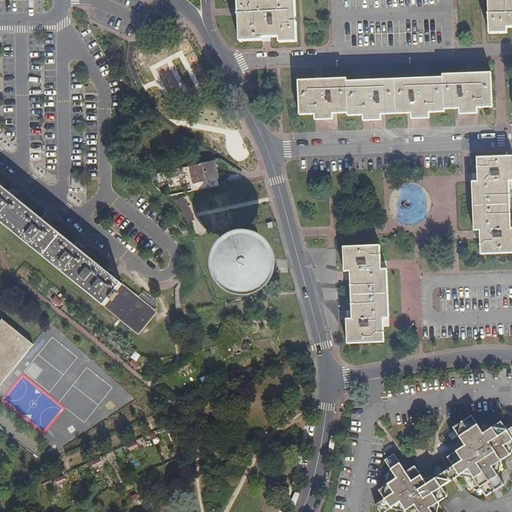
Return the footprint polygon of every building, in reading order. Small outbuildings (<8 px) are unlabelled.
[(272,0),(257,0),(256,0),(239,0),(240,8),(240,16),(242,42),(262,41),(264,41),(264,38),(271,38),(281,37),(281,43),(298,42),(296,0),(272,0)] [(511,0),(489,0),(491,34),(509,33),(509,28),(511,27),(511,0)] [(478,108),(493,108),(492,73),(443,75),(443,79),(347,82),(347,79),(298,81),(300,115),(315,114),(315,120),(324,120),(333,120),(333,114),(348,113),(348,116),(364,115),(364,121),(373,121),(381,121),(382,115),(412,114),(412,119),(419,119),(429,119),(429,112),(444,112),(444,109),(460,109),(460,114),(470,114),(478,114),(478,108)] [(174,81),(167,84),(173,103),(180,100),(174,81)] [(511,228),(511,229),(511,220),(510,190),(509,181),(511,180),(511,156),(477,158),(478,173),(478,182),(473,182),(474,230),(480,230),(480,239),(481,254),(511,252),(511,228)] [(190,192),(203,189),(201,181),(217,178),(213,162),(170,171),(171,178),(191,174),(193,183),(189,183),(190,192)] [(72,173),(72,187),(81,187),(81,173),(72,173)] [(103,306),(137,334),(139,333),(140,333),(157,313),(110,275),(79,250),(44,222),(12,195),(0,185),(0,220),(104,305),(103,306)] [(194,194),(187,196),(189,207),(196,207),(194,194)] [(210,274),(213,279),(218,285),(223,289),(230,293),(237,294),(245,294),(252,292),(258,289),(264,284),(268,278),(271,271),(272,264),(271,256),(269,249),(265,243),(260,238),(255,235),(250,232),(244,231),(238,231),(232,232),(227,234),(222,237),(217,241),(213,245),(211,251),(209,256),(208,262),(209,268),(210,274)] [(346,343),(384,341),(383,327),(383,318),(389,318),(387,269),(381,269),(381,260),(380,245),(343,247),(344,271),(350,271),(351,280),(351,305),(345,305),(345,310),(346,320),(346,343)] [(0,386),(34,345),(3,320),(0,324),(0,386)] [(444,472),(450,481),(469,469),(486,496),(503,485),(497,476),(507,470),(501,460),(509,455),(503,446),(511,439),(511,427),(507,430),(501,421),(483,433),(471,416),(453,428),(465,445),(447,457),(453,467),(444,472)] [(450,481),(444,472),(426,485),(414,466),(405,472),(394,454),(384,460),(396,478),(379,489),(388,510),(400,502),(405,511),(432,511),(429,508),(447,496),(441,487),(450,481)] [(384,511),(388,510),(379,489),(378,490),(383,499),(376,505),(379,511),(384,511)]
